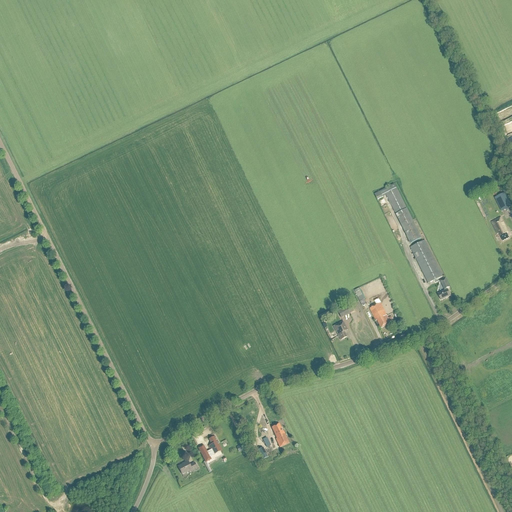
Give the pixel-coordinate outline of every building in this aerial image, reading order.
[(397,190),(396,190),(394,185),(374,195),(377,201),(387,196),(411,244),(421,239),(397,190)] [(500,218),(492,223),(498,234),(499,233),(503,241),(509,238),(506,233),(508,233),(500,218)] [(425,241),(410,248),(428,283),(442,276),(425,241)] [(440,281),(444,290),(450,288),(446,279),(440,281)] [(365,285),(359,288),(362,294),(368,291),(365,285)] [(366,304),(360,291),(359,289),(354,291),(361,306),(366,304)] [(450,296),(447,290),(438,294),(441,300),(450,296)] [(390,324),(386,316),(387,316),(381,303),(370,309),(376,321),(377,320),(381,328),(390,324)] [(350,305),(337,311),(341,319),(354,312),(350,305)] [(346,337),(343,332),(347,330),(343,322),(333,326),(341,340),(346,337)] [(279,425),(272,428),(277,439),(276,439),(280,448),(289,444),(284,432),(283,432),(279,425)] [(203,446),(198,449),(206,463),(211,460),(209,457),(221,451),(214,437),(209,440),(211,445),(208,446),(210,450),(207,452),(203,446)] [(238,451),(239,452),(246,449),(244,444),(237,447),(237,449),(237,451),(238,451)] [(188,461),(184,463),(184,464),(178,467),(182,474),(189,471),(189,472),(197,468),(194,463),(190,465),(188,461)]
